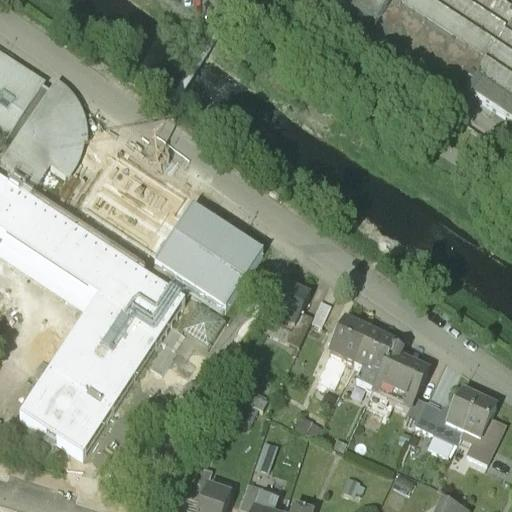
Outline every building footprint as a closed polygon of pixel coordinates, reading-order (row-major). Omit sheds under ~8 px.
[(365,0),(351,22),(373,37),(397,0),(365,0)] [(511,0),(397,0),(373,37),(373,38),(511,129),(511,0)] [(0,154),(0,249),(5,242),(99,303),(20,423),(82,464),(183,310),(182,309),(192,294),(225,316),(261,260),(192,215),(146,285),(19,202),(21,199),(12,194),(19,184),(32,192),(46,171),(64,183),(71,173),(75,165),(78,157),(79,148),(82,148),(82,137),(80,126),(76,115),(70,106),(62,97),(53,91),(49,97),(0,65),(0,148),(3,151),(0,154)] [(180,211),(123,173),(105,200),(162,238),(180,211)] [(309,301),(284,289),(266,327),(290,339),(291,339),(301,319),(309,301)] [(320,307),(311,327),(320,332),(330,312),(320,307)] [(312,324),(301,319),(291,339),(290,339),(286,348),(298,354),(312,324)] [(369,338),(344,326),(328,359),(329,359),(345,367),(354,371),(369,338)] [(394,349),(369,338),(354,371),(362,375),(378,383),(379,383),(392,355),(394,349)] [(402,359),(392,355),(379,383),(378,383),(372,396),(370,400),(407,417),(408,418),(414,405),(427,377),(400,365),(402,359)] [(345,367),(329,359),(323,372),(339,380),(345,367)] [(378,383),(362,375),(356,388),(372,396),(378,383)] [(461,398),(445,431),(456,436),(463,439),(478,406),(461,398)] [(425,410),(414,405),(408,418),(407,417),(402,427),(415,433),(425,410)] [(495,414),(478,406),(463,439),(472,444),(469,450),(471,451),(466,462),(486,472),(505,434),(489,426),(495,414)] [(456,436),(446,431),(440,444),(450,449),(456,436)] [(271,475),(283,443),(269,438),(256,469),(271,475)] [(472,444),(463,439),(459,446),(469,450),(472,444)] [(166,443),(137,489),(151,497),(180,452),(166,443)] [(198,471),(183,503),(201,509),(206,492),(212,476),(198,471)] [(247,488),(239,511),(255,511),(260,500),(262,493),(247,488)] [(225,511),(230,501),(206,492),(201,509),(199,511),(225,511)] [(274,511),(277,506),(260,500),(255,511),(274,511)]
